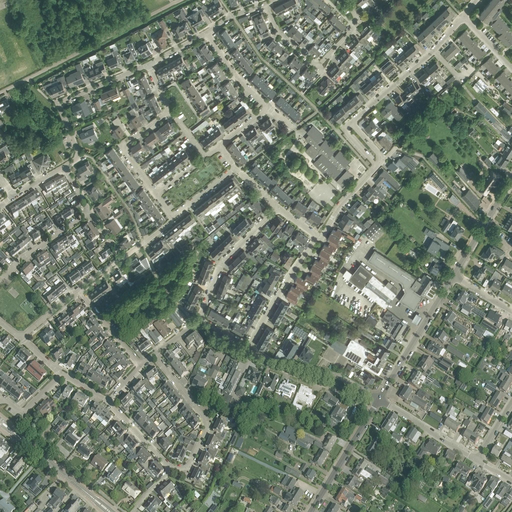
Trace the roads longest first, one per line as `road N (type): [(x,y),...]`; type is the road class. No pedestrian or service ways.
road 1 (unclassified): [(0,92),(181,0)]
road 2 (residential): [(64,166),(79,155),(61,101),(148,65)]
road 3 (residential): [(350,122),(464,17)]
road 4 (residential): [(173,468),(190,461),(207,423),(154,355)]
road 5 (tertiary): [(378,399),(453,275)]
road 6 (residential): [(197,321),(221,262),(278,209)]
road 7 (residential): [(247,350),(338,377),(378,399)]
road 8 (residential): [(247,350),(317,236)]
road 9 (tertiary): [(310,511),(378,399)]
road 10 (tertiary): [(108,511),(7,428)]
